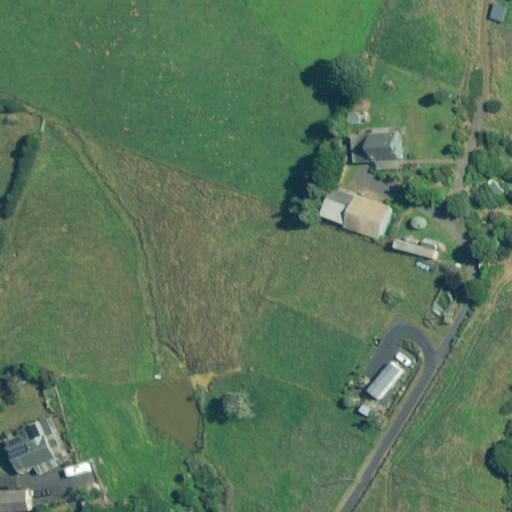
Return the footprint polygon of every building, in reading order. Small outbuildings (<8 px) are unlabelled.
[(510,5),(497,1),(492,17),(506,21),(510,5)] [(397,132),(379,132),(359,132),(359,163),(384,162),(384,171),(404,171),(404,132),(397,132)] [(394,206),(362,194),(357,206),(333,197),(327,215),(350,223),(349,225),(383,238),(394,206)] [(11,436),(10,437),(24,472),(36,467),(38,473),(73,460),(60,429),(63,428),(58,417),(11,436)] [(30,486),(0,489),(0,511),(32,509),(30,486)]
